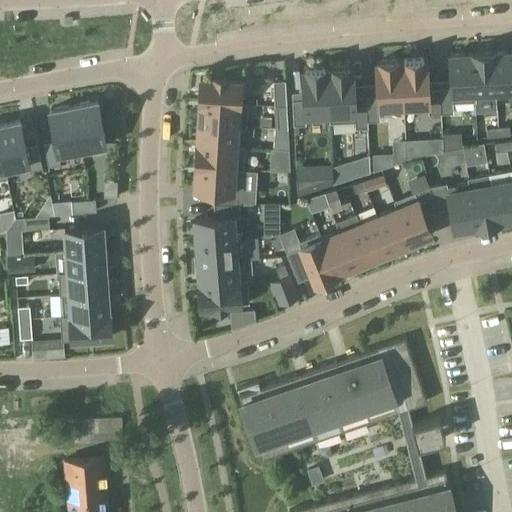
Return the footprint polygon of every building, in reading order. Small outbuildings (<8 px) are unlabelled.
[(511,93),(511,50),(494,52),(496,94),(511,93)] [(496,94),(494,52),(472,53),(475,95),(496,94)] [(475,95),(472,53),(450,54),(451,87),(439,87),(441,112),(453,111),(453,101),(476,100),(475,95)] [(428,88),(426,59),(423,59),(423,58),(404,59),(404,60),(401,61),(404,105),(405,105),(428,104),(429,113),(441,112),(439,87),(428,88)] [(404,105),(401,61),(398,61),(398,59),(379,60),(379,62),(376,62),(378,94),(366,95),(367,120),(368,120),(380,119),(379,110),(405,109),(405,105),(404,105)] [(354,96),(352,67),(350,67),(350,66),(330,67),(330,68),(327,68),(330,112),(329,112),(330,122),(355,121),(355,127),(368,126),(368,120),(367,120),(366,95),(354,96)] [(330,112),(327,68),(325,68),(325,67),(305,68),(305,69),(303,70),(304,98),(292,99),(294,124),(306,123),(305,114),(329,112),(330,112)] [(243,102),(244,80),(225,79),(225,77),(214,76),(214,78),(200,78),(199,101),(200,101),(200,100),(243,103),(243,102)] [(285,79),(273,80),(275,105),(277,105),(286,104),(285,79)] [(98,100),(74,104),(82,147),(106,143),(98,100)] [(248,102),(243,102),(243,103),(200,100),(200,101),(199,122),(242,124),(242,125),(246,125),(248,102)] [(55,140),(44,142),(48,166),(60,164),(58,152),(82,147),(74,104),(49,109),(55,140)] [(287,116),(286,104),(277,105),(278,116),(287,116)] [(20,119),(0,123),(0,144),(7,177),(8,177),(6,167),(29,163),(30,170),(42,167),(37,144),(25,146),(20,119)] [(240,145),(242,125),(242,124),(199,122),(197,143),(240,146),(240,145)] [(509,125),(498,126),(499,135),(510,134),(509,125)] [(499,135),(498,126),(486,127),(487,136),(499,135)] [(427,137),(428,153),(438,151),(443,150),(442,136),(427,137)] [(455,136),(444,137),(444,146),(456,145),(455,136)] [(507,149),(506,140),(495,141),(496,150),(507,149)] [(245,145),(240,145),(240,146),(197,143),(196,165),(234,167),(234,168),(244,169),(245,145)] [(474,143),(463,145),(465,154),(476,152),(474,143)] [(455,148),(457,162),(465,160),(465,159),(462,146),(455,148)] [(369,154),(355,158),(360,174),(370,171),(369,154)] [(314,163),(296,164),(296,168),(297,190),(301,193),(313,189),(315,188),(314,163)] [(233,189),(234,168),(234,167),(196,165),(195,187),(215,189),(214,202),(239,202),(240,190),(233,189)] [(491,182),(492,182),(490,172),(467,177),(468,182),(469,181),(477,224),(498,220),(491,182)] [(383,173),(363,179),(366,188),(367,190),(386,183),(383,173)] [(511,217),(511,178),(492,182),(491,182),(498,220),(511,217)] [(363,179),(352,183),(355,191),(366,188),(363,179)] [(469,181),(468,182),(447,186),(447,182),(430,185),(437,209),(451,207),(455,228),(477,224),(469,181)] [(424,214),(437,209),(430,185),(414,191),(416,198),(396,206),(411,241),(432,233),(424,214)] [(336,188),(325,191),(328,200),(339,197),(336,188)] [(95,198),(71,200),(72,212),(96,210),(95,198)] [(233,215),(240,215),(239,202),(214,202),(215,216),(195,218),(196,240),(234,237),(233,215)] [(264,218),(279,218),(278,202),(264,202),(264,218)] [(411,241),(396,206),(378,213),(392,249),(411,241)] [(373,257),(359,221),(355,212),(335,220),(338,229),(340,229),(354,264),(373,257)] [(392,249),(378,213),(359,221),(373,257),(392,249)] [(48,214),(25,216),(25,228),(49,226),(48,214)] [(103,224),(65,227),(66,249),(104,247),(103,224)] [(340,229),(338,229),(321,236),(335,272),(336,272),(354,264),(340,229)] [(321,236),(320,232),(298,240),(300,246),(286,252),(296,277),(310,271),(314,282),(336,273),(336,272),(335,272),(321,236)] [(279,234),(271,237),(275,248),(284,245),(279,234)] [(244,236),(234,237),(196,240),(198,262),(236,259),(246,259),(244,236)] [(68,270),(58,271),(58,272),(106,268),(104,247),(66,249),(68,270)] [(8,253),(9,271),(35,269),(34,252),(8,253)] [(238,280),(236,259),(198,262),(200,283),(238,280)] [(288,273),(284,262),(276,266),(280,276),(288,273)] [(106,268),(58,272),(60,293),(107,290),(106,268)] [(297,296),(288,273),(280,276),(277,277),(271,280),(280,302),(297,296)] [(247,279),(238,280),(200,283),(198,283),(200,306),(214,305),(215,307),(225,306),(225,304),(249,302),(247,279)] [(107,290),(60,293),(60,294),(69,294),(71,313),(60,314),(60,315),(110,311),(110,310),(109,310),(107,290)] [(19,305),(19,314),(30,313),(30,305),(19,305)] [(110,311),(60,315),(62,339),(112,336),(110,311)] [(31,317),(30,313),(19,314),(21,337),(32,336),(31,317)] [(405,336),(239,393),(261,457),(398,410),(415,477),(289,509),(289,511),(455,511),(445,469),(426,474),(418,444),(445,437),(440,415),(413,422),(409,407),(427,400),(405,336)] [(117,413),(89,415),(91,437),(119,435),(117,413)] [(89,415),(57,418),(59,440),(91,437),(89,415)] [(104,455),(64,458),(68,498),(70,498),(71,511),(105,511),(105,495),(107,495),(104,455)]
